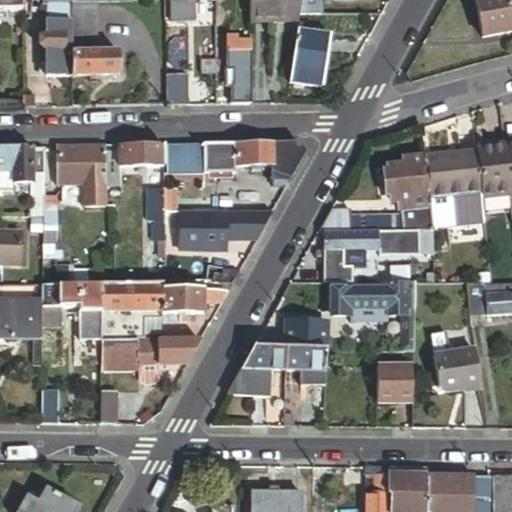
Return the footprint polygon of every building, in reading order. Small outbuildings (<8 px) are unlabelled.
[(0,0),(0,12),(22,12),(21,0),(0,0)] [(71,56),(70,5),(69,0),(43,0),(43,10),(40,10),(37,24),(37,68),(44,67),(44,80),(71,79),(71,56)] [(249,0),(251,28),(299,27),(302,0),(249,0)] [(478,41),(511,34),(511,15),(510,4),(508,4),(507,0),(485,0),(470,3),(478,41)] [(99,4),(70,5),(72,56),(100,56),(99,4)] [(332,38),(298,34),(291,87),(314,89),(316,79),(326,80),(332,38)] [(227,55),(251,53),(251,45),(236,45),(236,39),(226,39),(227,55)] [(242,108),(252,108),(251,53),(227,55),(227,74),(231,74),(231,88),(232,108),(242,108)] [(72,56),(71,56),(71,79),(121,79),(120,55),(100,56),(72,56)] [(187,77),(166,78),(167,108),(188,108),(187,77)] [(325,91),(326,80),(316,79),(314,89),(325,91)] [(23,111),(34,110),(34,99),(23,99),(23,111)] [(237,148),(237,169),(279,169),(279,150),(279,147),(237,148)] [(483,200),(511,197),(511,147),(478,151),(479,155),(483,198),(483,200)] [(165,169),(165,148),(140,149),(120,149),(120,170),(165,169)] [(169,178),(237,177),(237,169),(237,148),(204,148),(168,149),(169,178)] [(114,187),(114,149),(81,150),(57,151),(57,165),(55,165),(55,188),(83,188),(83,209),(106,208),(106,187),(114,187)] [(34,175),(34,151),(11,151),(0,150),(0,175),(7,176),(30,175),(34,175)] [(279,150),(279,169),(290,169),(289,150),(279,150)] [(43,199),(43,151),(34,151),(34,175),(30,175),(30,187),(31,209),(43,209),(43,207),(43,199)] [(431,203),(483,198),(479,155),(426,159),(426,160),(431,203)] [(431,203),(426,160),(405,162),(406,167),(410,211),(432,209),(431,203)] [(423,236),(435,236),(432,209),(410,211),(406,167),(389,169),(394,214),(402,213),(403,220),(405,235),(423,235),(423,236)] [(0,175),(0,192),(11,193),(11,187),(7,187),(7,176),(0,175)] [(11,187),(30,187),(30,175),(7,176),(7,187),(11,187)] [(165,228),(165,215),(165,192),(150,192),(150,228),(155,228),(165,228)] [(182,215),(199,215),(199,213),(199,201),(179,201),(179,192),(165,192),(165,215),(182,215)] [(56,199),(43,199),(43,207),(56,207),(56,199)] [(222,201),(199,201),(199,213),(222,213),(222,201)] [(56,207),(43,207),(43,209),(43,221),(43,228),(56,228),(56,207)] [(43,221),(43,209),(31,209),(31,221),(43,221)] [(325,236),(352,235),(352,221),(350,221),(350,214),(332,215),(321,236),(325,236)] [(259,243),(274,216),(238,216),(199,215),(182,215),(181,251),(227,252),(228,242),(259,243)] [(352,235),(380,235),(380,220),(352,221),(352,235)] [(380,220),(380,235),(405,235),(403,220),(380,220)] [(43,288),(56,288),(56,271),(56,228),(43,228),(43,288)] [(165,244),(165,228),(155,228),(155,244),(161,244),(165,244)] [(21,236),(0,235),(0,267),(21,268),(21,236)] [(380,254),(380,236),(380,235),(352,235),(325,236),(325,254),(345,254),(380,254)] [(397,253),(397,236),(380,236),(380,254),(397,253)] [(420,236),(397,236),(397,253),(380,254),(380,259),(420,259),(420,236)] [(435,259),(435,236),(423,236),(420,236),(420,259),(435,259)] [(345,254),(325,254),(325,286),(354,285),(354,269),(345,269),(345,254)] [(197,265),(165,265),(165,282),(166,282),(197,282),(197,265)] [(56,288),(68,288),(68,271),(56,271),(56,288)] [(233,288),(240,276),(220,276),(220,282),(220,288),(233,288)] [(415,355),(417,287),(380,288),(380,293),(335,293),(335,320),(348,320),(359,320),(365,320),(393,320),(403,320),(402,355),(415,355)] [(511,287),(470,288),(474,320),(490,319),(490,320),(509,319),(511,318),(511,287)] [(56,288),(43,288),(43,304),(43,310),(63,310),(81,310),(81,325),(80,344),(102,344),(102,315),(102,288),(68,288),(56,288)] [(163,288),(155,288),(102,288),(102,315),(163,316),(163,292),(163,288)] [(204,293),(163,292),(163,316),(164,316),(203,317),(203,307),(204,293)] [(204,293),(203,307),(217,307),(217,293),(204,293)] [(222,307),(230,293),(217,293),(217,307),(222,307)] [(43,310),(43,304),(0,304),(0,342),(14,343),(42,343),(43,331),(43,310)] [(43,310),(43,331),(63,331),(63,310),(43,310)] [(163,316),(102,315),(102,344),(139,344),(164,343),(164,316),(163,316)] [(298,326),(298,331),(298,351),(326,351),(326,326),(298,326)] [(277,331),(269,327),(262,350),(298,351),(298,331),(277,331)] [(195,356),(203,342),(180,343),(181,356),(195,356)] [(181,356),(180,343),(164,343),(139,344),(139,359),(140,367),(141,378),(144,382),(151,382),(158,381),(161,379),(161,366),(181,366),(181,356)] [(139,359),(139,344),(102,344),(102,373),(140,373),(140,367),(139,359)] [(287,352),(255,352),(242,374),(270,374),(286,374),(287,352)] [(324,375),(325,375),(325,352),(287,352),(286,374),(301,375),(324,375)] [(471,394),(482,393),(477,352),(436,356),(440,389),(446,394),(464,392),(464,395),(471,394)] [(414,405),(414,404),(415,370),(378,370),(378,404),(397,405),(414,405)] [(270,374),(242,374),(227,400),(261,401),(269,401),(270,374)] [(323,390),(324,375),(301,375),(300,390),(311,390),(323,390)] [(41,393),(41,420),(57,421),(58,393),(41,393)] [(117,394),(101,393),(101,427),(117,427),(117,394)] [(427,472),(390,471),(390,479),(427,479),(427,472)] [(511,511),(511,477),(494,477),(493,511),(511,511)] [(390,498),(390,479),(374,478),(373,497),(390,498)] [(427,479),(390,479),(390,498),(427,498),(427,479)] [(427,479),(427,498),(473,499),(474,479),(427,479)] [(474,479),(473,499),(473,511),(488,511),(490,480),(474,479)] [(79,511),(80,511),(47,493),(39,507),(28,500),(21,511),(79,511)] [(300,511),(300,495),(252,494),(251,511),(300,511)] [(389,511),(390,498),(373,497),(366,497),(365,511),(389,511)] [(390,498),(389,511),(426,511),(427,498),(390,498)] [(473,511),(473,499),(427,498),(426,511),(473,511)]
